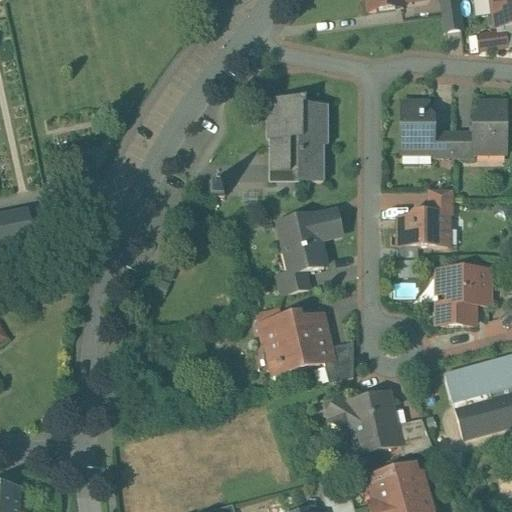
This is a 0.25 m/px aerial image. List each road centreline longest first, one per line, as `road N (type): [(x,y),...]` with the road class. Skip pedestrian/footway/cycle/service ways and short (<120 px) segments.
road 1 (residential): [(81,447),(105,281),(127,221),(156,159),(245,37)]
road 2 (residential): [(370,64),(368,308),(387,353),(432,356),(511,334)]
road 3 (residential): [(370,64),(511,72)]
road 4 (residential): [(245,37),(370,64)]
